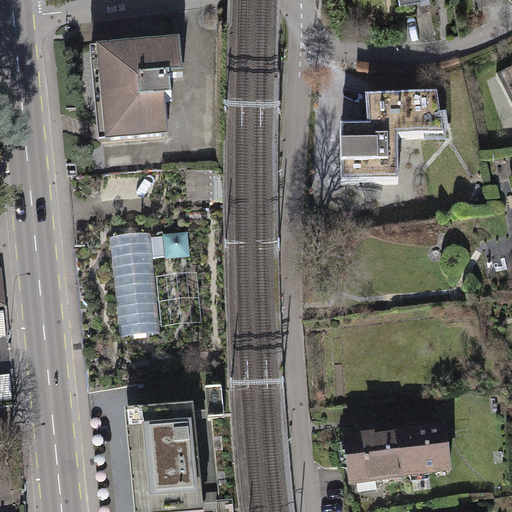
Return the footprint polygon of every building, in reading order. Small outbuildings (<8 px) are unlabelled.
[(185,49),(94,56),(101,151),(172,145),(169,109),(177,108),(175,85),(188,84),(185,49)] [(444,146),(443,100),(368,102),(369,131),(344,132),(346,189),(400,187),(399,147),(444,146)] [(190,236),(155,238),(156,263),(192,261),(190,236)] [(152,238),(109,242),(118,343),(162,339),(161,326),(152,238)] [(199,275),(159,280),(164,331),(204,327),(199,275)] [(206,511),(196,415),(125,422),(134,511),(206,511)] [(455,483),(448,433),(351,447),(358,498),(455,483)]
